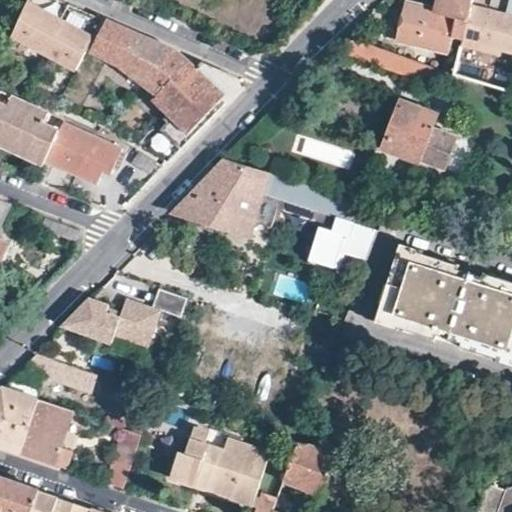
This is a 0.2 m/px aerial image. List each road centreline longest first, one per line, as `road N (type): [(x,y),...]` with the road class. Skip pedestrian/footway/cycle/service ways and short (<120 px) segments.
road 1 (residential): [(275,78),(124,231)]
road 2 (residential): [(275,78),(104,0)]
road 3 (residential): [(124,231),(0,355)]
road 4 (residential): [(161,511),(0,458)]
road 5 (residential): [(124,231),(0,183)]
